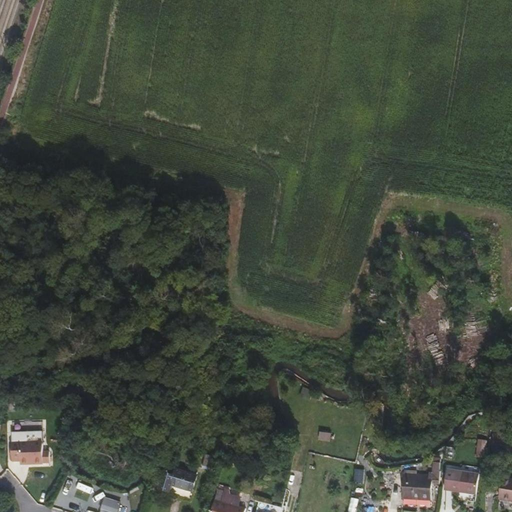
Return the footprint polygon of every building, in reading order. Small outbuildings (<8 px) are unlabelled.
[(41,456),(41,435),(11,436),(11,464),(19,464),(27,464),(27,468),(47,467),(47,456),(41,456)] [(484,456),(486,441),(479,440),(477,455),(484,456)] [(209,470),(212,457),(204,454),(200,467),(209,470)] [(437,485),(438,472),(437,472),(438,459),(432,459),(431,469),(428,469),(427,471),(403,470),(401,495),(431,497),(432,485),(437,485)] [(190,492),(195,476),(194,476),(195,472),(175,467),(174,471),(169,469),(167,476),(163,474),(158,490),(169,493),(171,486),(189,491),(190,492)] [(473,496),(478,471),(459,468),(446,467),(443,492),(473,496)] [(511,501),(511,480),(502,479),(498,499),(511,501)] [(187,498),(189,491),(171,486),(169,493),(187,498)] [(242,511),(244,509),(230,505),(232,503),(233,496),(227,495),(227,491),(222,490),(219,503),(212,501),(209,511),(242,511)] [(119,511),(122,502),(105,496),(100,511),(119,511)] [(278,511),(279,509),(280,508),(271,505),(270,506),(256,502),(253,511),(255,511),(278,511)] [(316,503),(315,511),(329,511),(330,504),(316,503)]
